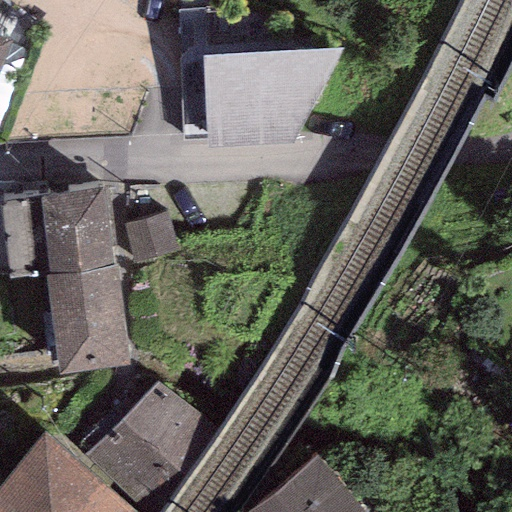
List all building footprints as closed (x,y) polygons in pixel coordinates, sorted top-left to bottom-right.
[(0,65),(9,42),(0,38),(0,65)] [(201,55),(207,149),(301,145),(342,49),(201,55)] [(103,189),(39,197),(49,276),(113,267),(103,189)] [(167,211),(122,225),(134,265),(179,251),(167,211)] [(115,267),(113,267),(49,276),(45,276),(58,374),(128,365),(115,267)] [(213,427),(155,378),(86,459),(143,508),(213,427)] [(136,511),(43,434),(22,459),(0,485),(0,511),(136,511)] [(0,485),(22,459),(0,446),(0,485)] [(366,511),(316,455),(251,511),(366,511)]
